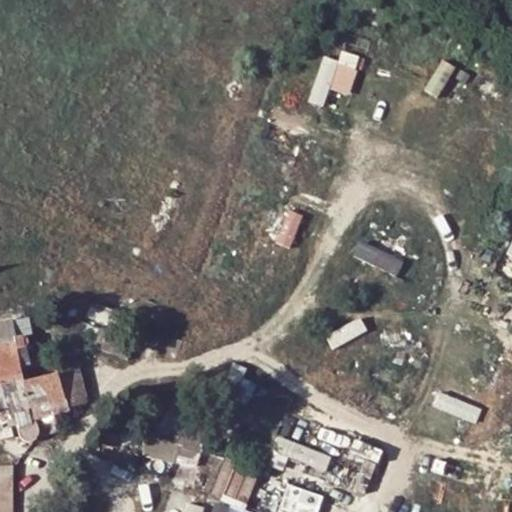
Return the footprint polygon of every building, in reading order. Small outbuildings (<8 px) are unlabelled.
[(353,95),(360,60),(324,52),(313,102),(327,105),(330,90),(353,95)] [(11,321),(0,323),(0,423),(15,421),(18,435),(23,439),(30,440),(35,437),(38,431),(35,418),(69,410),(68,405),(85,402),(75,356),(21,368),(17,351),(22,349),(23,346),(24,340),(21,336),(17,334),(13,334),(11,321)] [(133,339),(100,327),(94,345),(127,357),(133,339)] [(161,439),(150,436),(144,453),(175,463),(182,440),(169,436),(174,420),(168,418),(161,439)] [(225,459),(215,493),(248,503),(258,469),(225,459)] [(185,511),(203,511),(205,507),(187,503),(185,511)]
